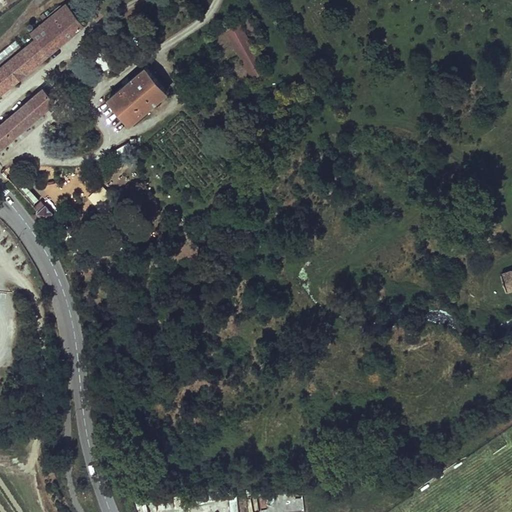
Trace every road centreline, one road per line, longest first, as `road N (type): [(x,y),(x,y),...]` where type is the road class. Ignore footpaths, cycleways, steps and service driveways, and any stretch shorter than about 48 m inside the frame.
road 1 (tertiary): [(0,192),(46,253),(67,305),(90,449),(110,511)]
road 2 (track): [(52,511),(33,473),(43,393),(38,316),(22,284),(0,273)]
road 3 (track): [(343,259),(392,235),(511,146)]
